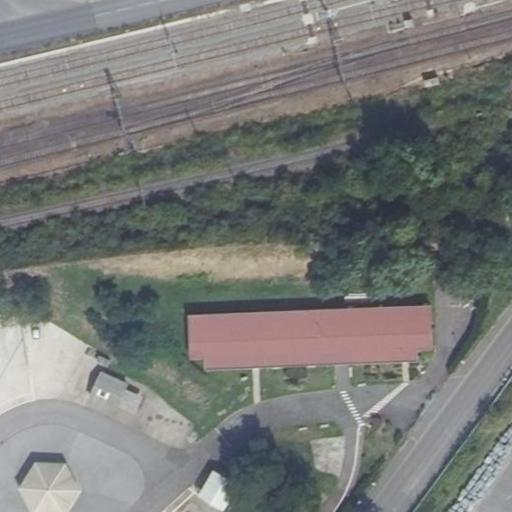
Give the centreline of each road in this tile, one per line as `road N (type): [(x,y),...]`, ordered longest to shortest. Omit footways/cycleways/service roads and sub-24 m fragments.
road 1 (unclassified): [(381,511),(511,340)]
road 2 (unclassified): [(0,39),(165,0)]
